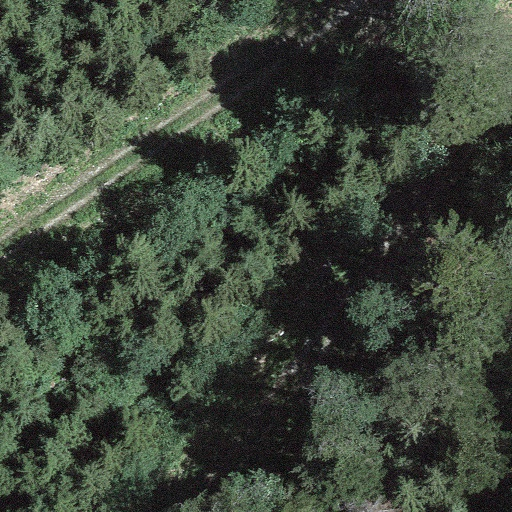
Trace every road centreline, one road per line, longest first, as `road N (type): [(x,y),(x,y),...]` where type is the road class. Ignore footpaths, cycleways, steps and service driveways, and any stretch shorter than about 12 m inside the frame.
road 1 (track): [(199,511),(438,197),(511,83)]
road 2 (track): [(343,0),(0,248)]
